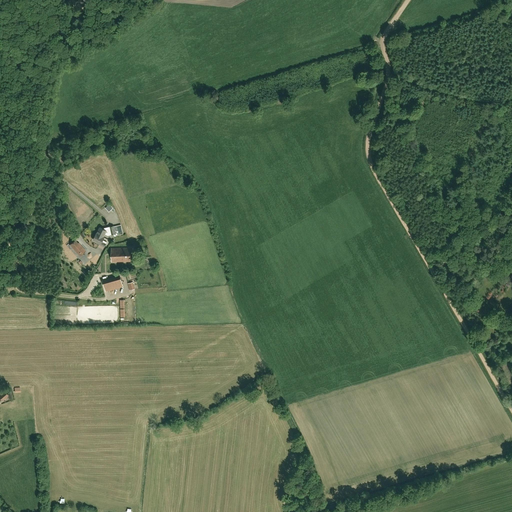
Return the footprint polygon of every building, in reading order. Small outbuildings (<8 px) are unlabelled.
[(121,225),(114,226),(106,227),(105,228),(104,228),(104,229),(100,227),(97,234),(103,237),(104,233),(108,235),(116,234),(116,235),(120,234),(123,234),(121,225)] [(103,237),(97,234),(96,233),(93,239),(97,242),(97,243),(104,247),(107,242),(103,240),(104,237),(103,237)] [(70,244),(73,248),(79,256),(85,251),(78,243),(76,241),(77,240),(76,239),(70,244)] [(112,261),(133,261),(132,247),(111,248),(112,261)] [(106,292),(123,287),(120,275),(102,280),(106,292)]
